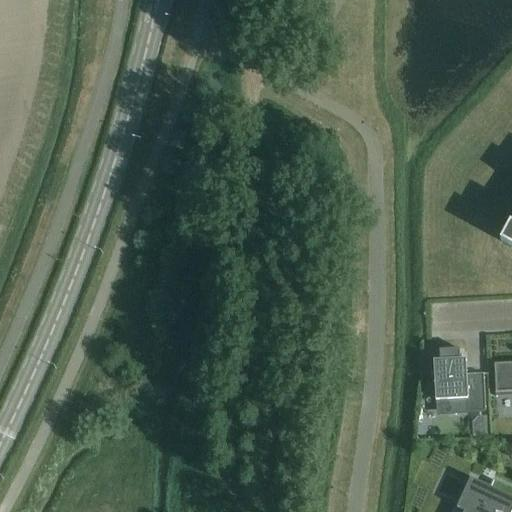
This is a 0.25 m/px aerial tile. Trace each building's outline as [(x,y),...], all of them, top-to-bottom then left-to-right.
[(511,223),(510,223),(500,242),(511,248),(511,223)] [(434,370),(430,374),(435,378),(436,401),(451,401),(452,414),(467,413),(486,412),(484,375),(467,376),(466,360),(458,360),(449,353),(442,361),(434,362),(434,370)] [(511,364),(494,365),(496,394),(511,393),(511,364)] [(477,418),(471,424),(472,439),(487,438),(486,417),(477,418)] [(511,511),(511,498),(470,479),(457,509),(464,511),(511,511)]
